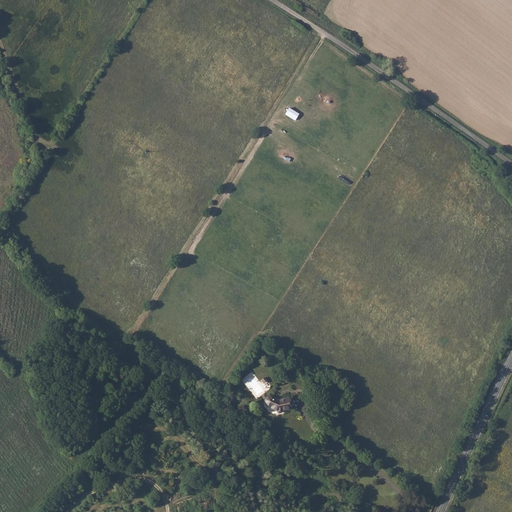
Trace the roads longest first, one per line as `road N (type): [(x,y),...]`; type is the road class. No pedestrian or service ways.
road 1 (unclassified): [(511,163),(271,0)]
road 2 (primary): [(511,360),(441,511)]
road 3 (track): [(168,511),(165,494),(139,477),(83,493),(67,511)]
